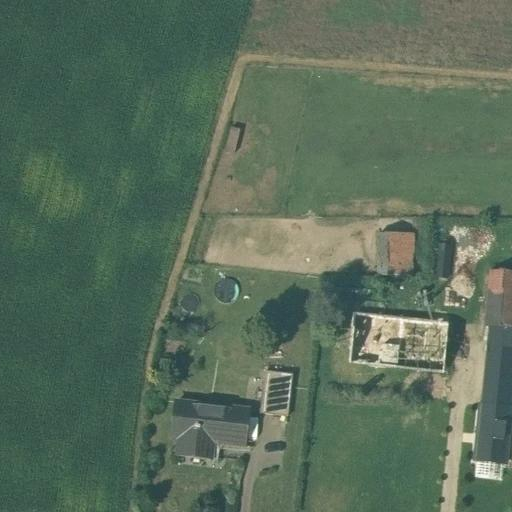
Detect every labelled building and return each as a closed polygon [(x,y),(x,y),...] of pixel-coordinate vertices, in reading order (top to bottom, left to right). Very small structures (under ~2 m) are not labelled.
[(240,131),(230,128),(223,150),(233,153),(240,131)] [(412,277),(413,234),(379,233),(378,264),(378,276),(412,277)] [(436,277),(450,280),(457,246),(443,243),(436,277)] [(378,276),(378,264),(370,264),(369,276),(378,276)] [(511,273),(491,271),(486,326),(491,327),(511,328),(511,273)] [(406,320),(354,315),(349,363),(401,369),(406,320)] [(448,325),(406,320),(401,369),(443,373),(448,325)] [(511,365),(511,328),(491,327),(483,406),(508,409),(511,365)] [(287,416),(292,376),(265,372),(260,413),(287,416)] [(248,411),(175,403),(171,437),(179,438),(177,455),(210,458),(212,442),(244,445),(248,411)] [(483,406),(480,406),(475,461),(504,464),(510,409),(508,409),(483,406)]
